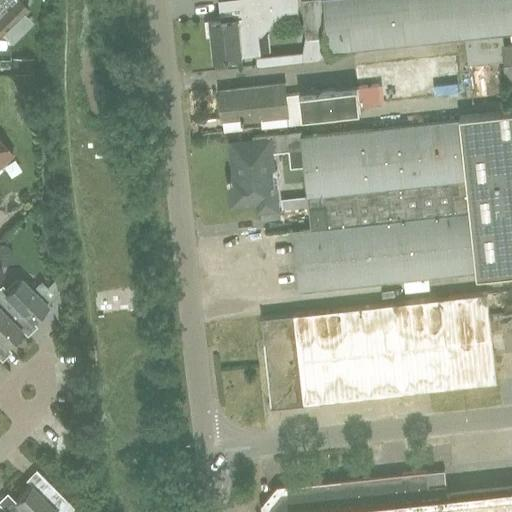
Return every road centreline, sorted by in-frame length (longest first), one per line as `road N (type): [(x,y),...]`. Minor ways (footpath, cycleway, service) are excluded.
road 1 (unclassified): [(205,450),(154,0)]
road 2 (unclassified): [(511,417),(205,450)]
road 3 (residential): [(26,426),(44,403),(47,365),(0,401)]
